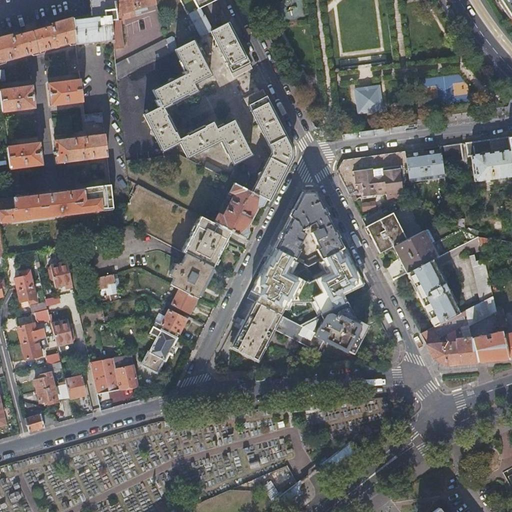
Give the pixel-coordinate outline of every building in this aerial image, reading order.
[(115,14),(113,0),(87,0),(89,13),(90,17),(71,20),(74,42),(74,44),(83,43),(109,40),(110,43),(112,43),(110,21),(116,20),(115,14)] [(153,0),(113,0),(115,14),(133,9),(134,14),(140,13),(140,11),(146,10),(145,6),(155,4),(153,0)] [(178,0),(186,14),(188,14),(199,8),(215,0),(178,0)] [(511,0),(494,0),(506,16),(508,18),(511,15),(511,0)] [(199,8),(188,14),(200,36),(209,31),(210,31),(199,8)] [(69,44),(74,42),(71,20),(71,18),(49,24),(49,25),(44,26),(43,27),(18,34),(16,33),(12,35),(12,34),(0,37),(0,61),(4,61),(5,60),(68,43),(69,44)] [(119,20),(116,20),(110,21),(112,43),(112,48),(122,47),(119,20)] [(232,77),(250,68),(248,63),(227,22),(210,31),(209,31),(217,47),(215,48),(217,53),(220,52),(230,72),(232,77)] [(165,40),(168,52),(173,50),(175,49),(172,38),(169,37),(165,40)] [(114,66),(116,79),(168,52),(165,40),(114,66)] [(175,49),(173,50),(184,71),(182,72),(183,75),(172,80),(168,79),(166,82),(166,83),(153,90),(157,99),(154,101),(157,107),(143,115),(151,130),(150,131),(150,134),(153,136),(154,135),(161,151),(178,142),(186,157),(201,150),(205,151),(206,148),(206,147),(220,140),(231,164),(250,154),(232,120),(214,129),(211,122),(177,139),(162,108),(195,91),(192,83),(209,75),(191,41),(175,49)] [(82,101),(79,80),(47,83),(48,89),(47,90),(48,98),(49,98),(50,105),(82,101)] [(30,85),(0,88),(0,106),(1,111),(33,107),(32,101),(33,100),(31,92),(30,85)] [(355,90),(357,105),(358,112),(380,109),(379,101),(377,87),(355,90)] [(264,199),(268,201),(290,159),(290,145),(262,90),(244,99),(257,124),(256,125),(256,128),(259,130),(260,130),(269,149),(270,154),(261,172),(257,170),(247,190),(264,199)] [(101,112),(83,114),(84,120),(94,119),(94,117),(101,116),(101,112)] [(71,133),(69,115),(51,117),(53,135),(71,133)] [(56,162),(106,156),(104,135),(94,136),(92,135),(90,134),(89,136),(68,139),(67,138),(65,137),(63,139),(53,140),(54,147),(53,147),(54,150),(52,150),(52,154),(54,153),(54,155),(55,155),(56,162)] [(474,181),(511,175),(511,173),(511,168),(507,136),(465,142),(467,156),(470,155),(474,181)] [(5,146),(6,150),(8,168),(40,164),(39,157),(40,157),(39,148),(38,149),(37,142),(5,146)] [(439,145),(441,163),(463,160),(461,142),(439,145)] [(409,181),(443,176),(441,163),(439,145),(404,150),(406,165),(409,181)] [(336,170),(350,196),(354,194),(357,198),(362,195),(363,197),(385,193),(386,198),(403,196),(399,166),(406,165),(404,150),(342,158),(336,170)] [(206,162),(203,168),(227,180),(230,174),(206,162)] [(228,180),(233,183),(242,188),(247,178),(233,170),(228,180)] [(212,223),(230,232),(243,239),(248,230),(244,228),(255,206),(259,208),(264,199),(247,190),(242,188),(233,183),(228,192),(233,194),(221,216),(217,213),(212,223)] [(10,221),(112,208),(112,207),(109,184),(77,188),(76,190),(27,196),(25,194),(12,196),(0,197),(0,220),(10,220),(10,221)] [(301,191),(273,246),(288,254),(294,258),(299,249),(296,248),(304,233),(299,231),(300,229),(313,223),(316,230),(310,233),(318,248),(316,249),(320,258),(342,247),(314,192),(301,191)] [(392,246),(405,239),(392,212),(365,225),(378,253),(392,246)] [(190,234),(221,250),(230,232),(212,223),(199,216),(190,234)] [(113,217),(115,230),(124,228),(123,222),(113,217)] [(455,218),(456,225),(463,229),(462,217),(455,218)] [(423,234),(421,231),(405,239),(392,246),(394,249),(405,272),(431,259),(435,257),(423,234)] [(185,253),(212,267),(221,250),(190,234),(181,251),(185,253)] [(489,238),(478,236),(483,258),(493,256),(489,238)] [(52,239),(2,248),(4,256),(32,251),(41,250),(46,248),(54,247),(52,239)] [(294,258),(273,246),(250,292),(258,295),(255,302),(280,315),(286,302),(311,302),(313,300),(321,314),(345,302),(343,295),(361,285),(342,247),(320,258),(327,272),(307,282),(287,272),(294,258)] [(62,247),(55,248),(57,258),(64,257),(62,247)] [(209,274),(212,267),(185,253),(181,261),(196,268),(209,274)] [(492,296),(483,258),(474,261),(474,259),(473,254),(469,255),(479,302),(492,296)] [(306,261),(307,265),(317,260),(315,256),(306,261)] [(432,262),(431,259),(405,272),(407,276),(433,326),(458,313),(432,262)] [(72,287),(66,261),(49,265),(47,269),(49,279),(53,281),(54,287),(64,285),(65,289),(72,287)] [(178,289),(196,298),(209,274),(196,268),(181,261),(180,264),(177,263),(176,265),(170,277),(172,278),(169,285),(178,289)] [(170,277),(176,265),(174,263),(167,276),(170,277)] [(21,272),(22,276),(14,278),(20,307),(26,306),(28,303),(36,302),(29,271),(21,272)] [(112,274),(96,277),(99,289),(106,287),(106,284),(114,283),(113,279),(112,274)] [(189,313),(196,298),(178,289),(171,305),(189,313)] [(60,302),(59,296),(45,299),(46,305),(60,302)] [(479,302),(464,310),(468,326),(495,311),(494,307),(492,296),(479,302)] [(30,305),(31,313),(32,313),(47,309),(45,302),(30,305)] [(258,304),(255,302),(232,346),(257,359),(267,340),(268,341),(271,335),(270,334),(272,328),(317,351),(322,342),(323,340),(344,351),(346,348),(352,352),(357,341),(359,342),(361,338),(360,337),(365,326),(352,319),(353,317),(345,302),(321,314),(307,321),(303,323),(302,324),(300,325),(280,315),(275,313),(258,304)] [(497,318),(503,317),(504,316),(501,305),(494,307),(495,311),(497,318)] [(47,309),(32,313),(34,324),(49,320),(47,309)] [(464,310),(458,313),(433,326),(436,333),(438,337),(460,325),(463,338),(455,339),(455,342),(441,343),(425,345),(433,359),(444,365),(476,362),(470,338),(468,326),(464,310)] [(160,325),(178,334),(185,320),(167,311),(160,325)] [(50,323),(55,346),(72,342),(74,338),(71,328),(68,328),(65,316),(58,317),(59,321),(50,323)] [(511,358),(511,332),(503,335),(502,327),(505,326),(503,317),(497,318),(500,331),(506,359),(511,358)] [(164,361),(178,334),(160,325),(154,322),(146,336),(155,341),(149,352),(148,352),(141,365),(156,372),(163,360),(164,361)] [(17,327),(20,343),(36,339),(49,336),(48,331),(35,334),(32,323),(17,327)] [(436,333),(433,326),(419,333),(423,340),(436,333)] [(476,362),(506,359),(500,331),(488,334),(487,333),(482,334),(483,335),(480,335),(480,334),(478,335),(478,336),(470,338),(476,362)] [(438,337),(436,333),(423,340),(425,345),(441,343),(438,337)] [(36,339),(20,343),(24,359),(40,355),(36,339)] [(89,362),(96,393),(107,391),(136,385),(137,385),(130,352),(119,355),(112,356),(112,357),(100,359),(89,362)] [(45,356),(47,364),(59,361),(57,354),(45,356)] [(59,361),(47,364),(49,372),(61,369),(59,361)] [(49,372),(39,374),(40,378),(33,380),(39,402),(46,400),(47,404),(68,398),(65,384),(52,387),(49,372)] [(65,384),(68,398),(84,394),(80,375),(64,379),(65,384)] [(40,414),(43,426),(58,422),(56,417),(48,412),(40,414)] [(24,418),(27,431),(43,426),(40,414),(24,418)] [(332,468),(355,451),(349,442),(319,464),(320,465),(314,469),(315,471),(320,467),(321,466),(322,466),(324,465),(326,465),(327,466),(329,466),(330,467),(331,468),(332,468)] [(265,446),(267,460),(279,459),(277,444),(265,446)] [(286,466),(271,470),(274,481),(289,478),(286,466)] [(274,486),(266,492),(277,510),(301,492),(300,491),(299,491),(299,490),(299,489),(299,487),(299,485),(300,484),(300,482),(301,481),(307,477),(306,475),(300,479),(277,496),(275,495),(278,492),(274,486)]
